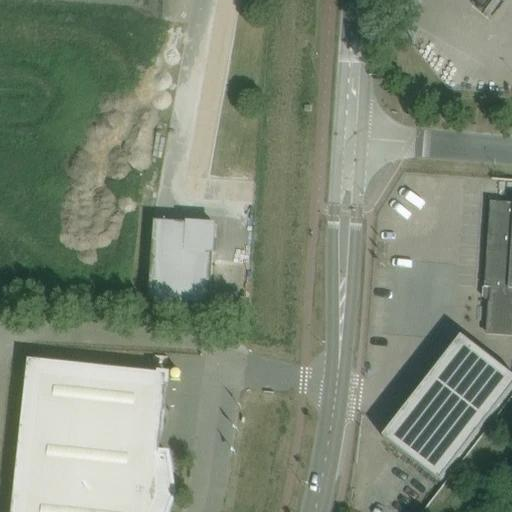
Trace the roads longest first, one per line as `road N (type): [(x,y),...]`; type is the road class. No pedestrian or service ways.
road 1 (tertiary): [(305,511),(331,323),(342,138)]
road 2 (unclassified): [(342,138),(511,151)]
road 3 (tertiary): [(342,138),(354,0)]
